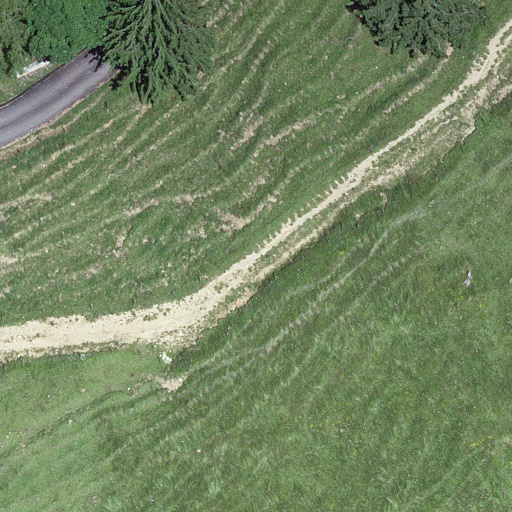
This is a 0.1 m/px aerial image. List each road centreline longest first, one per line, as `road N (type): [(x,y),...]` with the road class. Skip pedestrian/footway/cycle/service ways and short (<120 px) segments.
road 1 (track): [(511,43),(430,144),(167,321),(0,352)]
road 2 (unclassified): [(166,0),(93,76),(0,124)]
